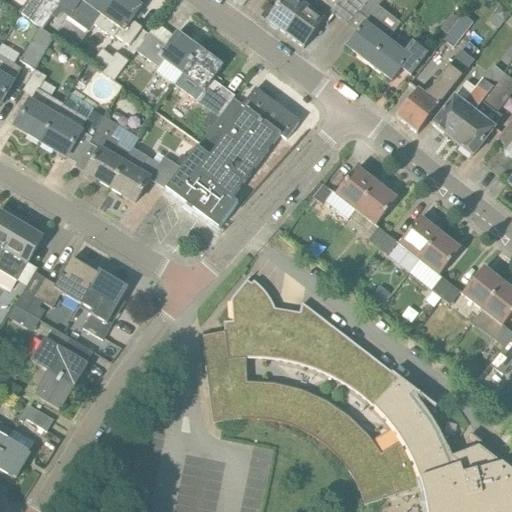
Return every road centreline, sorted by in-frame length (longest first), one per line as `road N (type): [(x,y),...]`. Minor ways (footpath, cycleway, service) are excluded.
road 1 (residential): [(37,511),(134,354),(188,285)]
road 2 (residential): [(188,285),(351,106)]
road 3 (residential): [(188,285),(0,170)]
road 4 (residential): [(511,231),(351,106)]
road 5 (residential): [(351,106),(205,0)]
